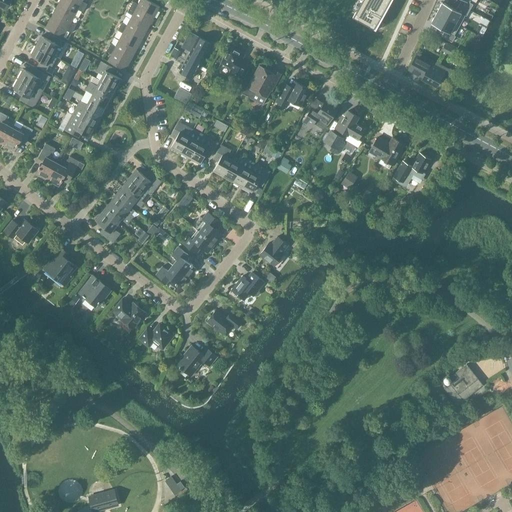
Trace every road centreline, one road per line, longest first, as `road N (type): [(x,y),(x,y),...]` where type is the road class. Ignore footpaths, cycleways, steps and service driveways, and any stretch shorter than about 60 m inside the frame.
road 1 (residential): [(0,170),(185,310),(250,230),(164,163),(155,142)]
road 2 (residential): [(388,91),(214,0)]
road 3 (residential): [(155,142),(147,83),(188,0)]
road 4 (residential): [(511,157),(388,91)]
